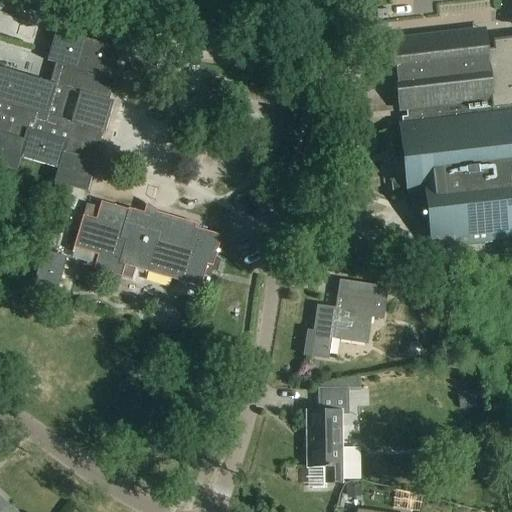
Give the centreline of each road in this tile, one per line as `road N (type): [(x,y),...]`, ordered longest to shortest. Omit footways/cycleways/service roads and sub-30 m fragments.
road 1 (residential): [(214,511),(256,387),(288,203)]
road 2 (unclassified): [(0,407),(157,511)]
